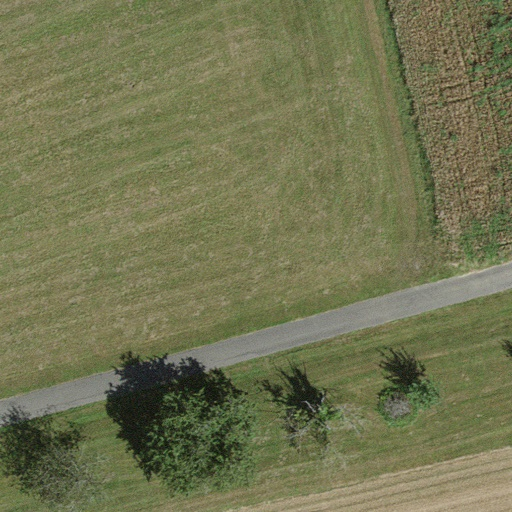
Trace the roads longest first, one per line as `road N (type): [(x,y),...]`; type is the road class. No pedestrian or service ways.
road 1 (residential): [(0,411),(442,290)]
road 2 (track): [(442,290),(375,0)]
